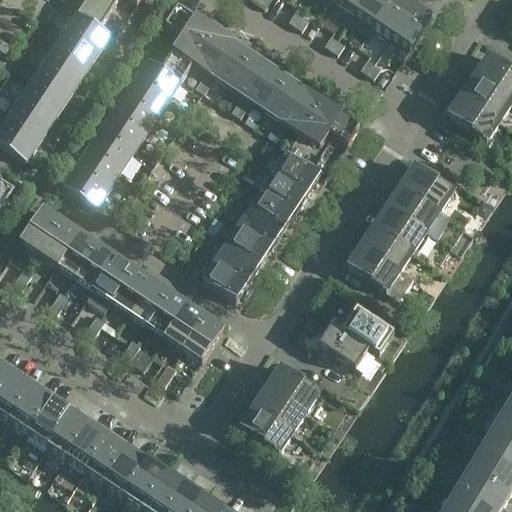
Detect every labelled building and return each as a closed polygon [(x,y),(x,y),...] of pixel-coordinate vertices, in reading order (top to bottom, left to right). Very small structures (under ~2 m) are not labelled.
[(99,34),(121,1),(122,0),(121,0),(90,0),(89,0),(77,19),(99,34)] [(143,0),(121,0),(122,0),(121,1),(137,11),(143,0)] [(266,12),(272,2),(268,0),(263,0),(259,7),(266,12)] [(355,20),(367,0),(341,0),(337,8),(355,20)] [(373,32),(393,1),(393,0),(367,0),(355,20),(373,32)] [(391,44),(411,13),(412,11),(396,0),(393,0),(393,1),(373,32),(391,44)] [(49,27),(58,13),(54,11),(45,24),(49,27)] [(214,36),(177,11),(165,30),(177,38),(178,37),(202,53),(214,36)] [(409,56),(430,25),(431,23),(412,11),(411,13),(391,44),(409,56)] [(295,31),(301,22),(295,17),(288,27),(295,31)] [(110,41),(99,34),(77,19),(65,37),(98,60),(110,41)] [(301,36),(308,26),(301,22),(295,31),(301,36)] [(40,40),(49,27),(45,24),(36,38),(40,40)] [(210,81),(232,48),(214,36),(202,53),(192,69),(193,69),(206,78),(210,81)] [(98,60),(65,37),(53,55),(86,77),(98,60)] [(192,69),(202,53),(178,37),(177,38),(156,71),(155,72),(180,88),(193,69),(192,69)] [(331,55),(337,46),(331,41),(324,51),(331,55)] [(337,60),(344,50),(337,46),(331,55),(337,60)] [(25,63),(33,49),(30,47),(21,60),(25,63)] [(228,93),(250,60),(232,48),(210,81),(215,83),(228,93)] [(86,77),(53,55),(41,73),(74,95),(86,77)] [(16,76),(25,63),(21,60),(12,74),(16,76)] [(246,104),(268,72),(250,60),(228,93),(242,102),(246,104)] [(511,76),(490,62),(476,83),(511,106),(511,76)] [(367,79),(373,70),(367,65),(360,75),(367,79)] [(180,88),(155,72),(156,71),(148,66),(135,84),(168,106),(180,88)] [(373,84),(380,74),(373,70),(367,79),(373,84)] [(264,116),(286,83),(268,72),(246,104),(250,107),(264,116)] [(74,95),(41,73),(29,91),(62,113),(74,95)] [(204,99),(215,83),(210,81),(206,78),(196,93),(204,99)] [(0,97),(1,99),(10,85),(6,83),(0,92),(0,97)] [(282,128),(304,95),(286,83),(264,116),(278,126),(282,128)] [(511,108),(511,106),(476,83),(463,103),(500,127),(511,108)] [(168,106),(135,84),(123,103),(156,124),(168,106)] [(62,113),(29,91),(17,109),(50,131),(62,113)] [(300,140),(310,125),(322,107),(304,95),(282,128),(286,131),(299,140),(300,140)] [(240,123),(250,107),(246,104),(242,102),(232,117),(240,123)] [(156,124),(123,103),(111,120),(144,142),(156,124)] [(500,127),(463,103),(449,123),(486,148),(500,127)] [(188,119),(197,106),(193,104),(184,117),(188,119)] [(359,132),(322,107),(310,125),(335,142),(334,142),(347,151),(359,132)] [(50,131),(17,109),(5,127),(38,149),(50,131)] [(179,133),(188,119),(184,117),(175,130),(179,133)] [(144,142),(111,120),(99,138),(132,160),(144,142)] [(312,175),(334,142),(335,142),(310,125),(300,140),(299,140),(286,159),(312,176),(312,175)] [(276,147),(286,131),(282,128),(278,126),(268,141),(276,147)] [(38,149),(5,127),(0,134),(0,151),(25,168),(38,149)] [(132,160),(99,138),(88,156),(120,178),(132,160)] [(163,155),(172,142),(169,139),(160,153),(163,155)] [(259,167),(267,153),(264,151),(255,164),(259,167)] [(155,168),(163,155),(160,153),(151,166),(155,168)] [(120,178),(88,156),(76,174),(108,196),(120,178)] [(320,180),(312,175),(312,176),(286,159),(274,177),(307,199),(320,180)] [(250,180),(259,167),(255,164),(246,178),(250,180)] [(453,198),(416,173),(402,193),(439,218),(453,198)] [(108,196),(76,174),(63,193),(96,215),(108,196)] [(139,191),(148,178),(145,175),(136,188),(139,191)] [(307,199),(274,177),(262,195),(295,217),(307,199)] [(0,216),(8,204),(5,202),(11,193),(0,186),(0,216)] [(235,203),(243,189),(240,187),(231,200),(235,203)] [(130,204),(139,191),(136,188),(127,202),(130,204)] [(439,218),(402,193),(389,213),(426,238),(439,218)] [(295,217),(262,195),(251,213),(283,235),(295,217)] [(226,216),(235,203),(231,200),(222,213),(226,216)] [(115,227),(124,213),(121,211),(112,224),(115,227)] [(283,235),(251,213),(239,231),(271,253),(283,235)] [(426,238),(389,213),(376,233),(413,258),(426,238)] [(39,260),(61,227),(42,214),(20,247),(39,260)] [(210,238),(219,225),(216,223),(207,236),(210,238)] [(57,272),(79,239),(61,227),(39,260),(57,272)] [(271,253),(239,231),(227,249),(260,271),(271,253)] [(413,258),(376,233),(362,253),(399,278),(413,258)] [(202,252),(210,238),(207,236),(198,249),(202,252)] [(75,284),(97,251),(79,239),(57,272),(75,284)] [(260,271),(227,249),(215,267),(248,289),(260,271)] [(93,295),(115,263),(97,251),(75,284),(93,295)] [(399,278),(362,253),(348,274),(386,299),(399,278)] [(187,274),(196,261),(192,259),(183,272),(187,274)] [(111,307),(133,275),(115,263),(93,295),(111,307)] [(248,289),(215,267),(202,286),(235,308),(248,289)] [(27,287),(32,279),(24,273),(18,282),(27,287)] [(129,319),(151,287),(133,275),(111,307),(129,319)] [(21,296),(27,287),(18,282),(13,290),(21,296)] [(147,331),(169,299),(151,287),(129,319),(147,331)] [(63,311),(68,303),(60,297),(54,306),(63,311)] [(165,343),(187,311),(169,299),(147,331),(165,343)] [(57,320),(63,311),(54,306),(49,314),(57,320)] [(183,355),(205,323),(187,311),(165,343),(183,355)] [(394,340),(377,329),(350,311),(336,332),(336,333),(375,359),(379,362),(394,340)] [(99,335),(104,327),(96,321),(90,330),(99,335)] [(202,368),(223,335),(205,323),(183,355),(202,368)] [(375,359),(336,333),(336,332),(332,329),(317,351),(361,380),(375,359)] [(93,344),(99,335),(90,330),(85,338),(93,344)] [(108,332),(89,359),(110,373),(128,346),(108,332)] [(135,359),(140,350),(132,345),(126,354),(135,359)] [(129,368),(135,359),(126,354),(121,362),(129,368)] [(0,400),(15,379),(0,369),(0,400)] [(171,383),(176,374),(168,369),(162,377),(171,383)] [(319,398),(282,374),(268,394),(306,419),(319,398)] [(165,391),(171,383),(162,377),(157,386),(165,391)] [(0,421),(9,428),(33,391),(15,379),(0,400),(0,421)] [(28,440),(52,404),(33,391),(9,428),(28,440)] [(306,419),(268,394),(255,414),(292,439),(306,419)] [(47,453),(71,417),(52,404),(28,440),(47,453)] [(292,439),(255,414),(241,435),(279,460),(292,439)] [(66,466),(90,429),(71,417),(47,453),(66,466)] [(511,424),(504,420),(492,439),(511,451),(511,424)] [(85,478),(109,442),(90,429),(66,466),(85,478)] [(511,451),(492,439),(480,459),(511,478),(511,451)] [(104,491),(128,454),(109,442),(85,478),(104,491)] [(123,504),(147,467),(128,454),(104,491),(123,504)] [(511,496),(511,478),(480,459),(469,478),(509,503),(511,496)] [(135,511),(144,511),(166,480),(147,467),(123,504),(135,511)] [(502,511),(509,503),(469,478),(457,498),(480,511),(502,511)] [(172,511),(185,492),(166,480),(144,511),(172,511)] [(199,511),(203,507),(204,505),(185,492),(172,511),(199,511)] [(480,511),(457,498),(448,511),(480,511)]
